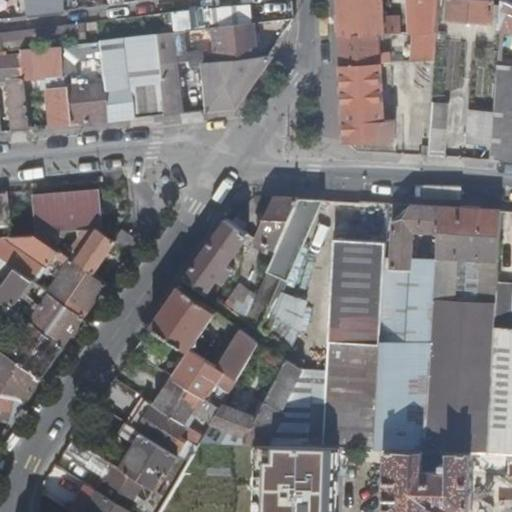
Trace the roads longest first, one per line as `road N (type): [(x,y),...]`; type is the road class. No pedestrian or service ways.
road 1 (unclassified): [(10,511),(21,461),(231,146)]
road 2 (unclassified): [(511,183),(312,169),(231,146)]
road 3 (unclassified): [(231,146),(154,140),(0,157)]
road 4 (residential): [(0,26),(214,0)]
road 5 (residential): [(231,146),(271,107),(304,37),(303,0)]
